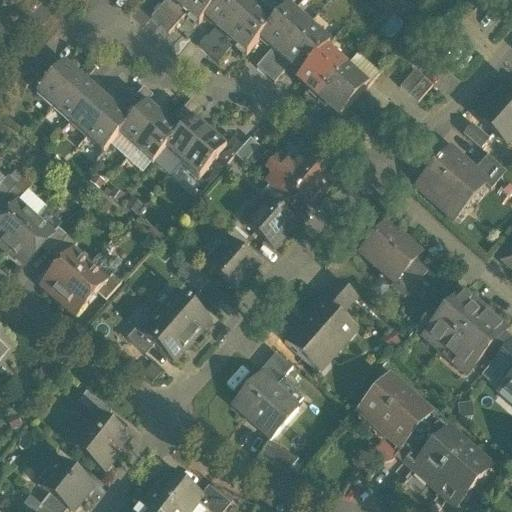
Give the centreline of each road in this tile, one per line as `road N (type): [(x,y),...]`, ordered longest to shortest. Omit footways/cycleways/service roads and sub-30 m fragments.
road 1 (residential): [(171,418),(371,182)]
road 2 (residential): [(371,182),(310,126),(120,55)]
road 3 (residential): [(0,287),(171,418)]
road 4 (residential): [(371,182),(511,20)]
road 5 (residential): [(511,302),(371,182)]
road 6 (residential): [(171,418),(209,449),(324,511)]
